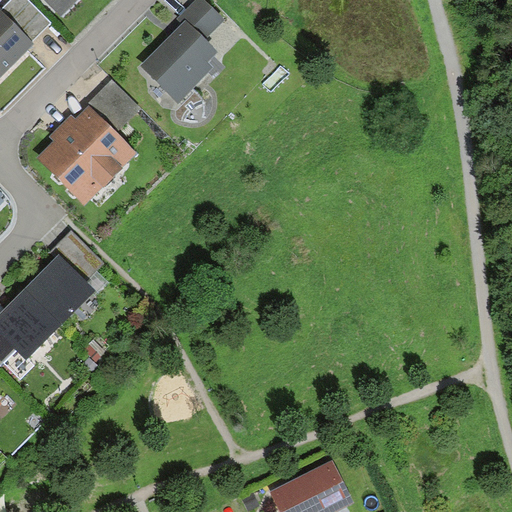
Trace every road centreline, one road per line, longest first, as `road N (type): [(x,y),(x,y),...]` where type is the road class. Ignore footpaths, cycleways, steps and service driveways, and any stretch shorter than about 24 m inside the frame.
road 1 (track): [(511,454),(489,367),(461,99),(437,0)]
road 2 (residential): [(0,139),(140,0)]
